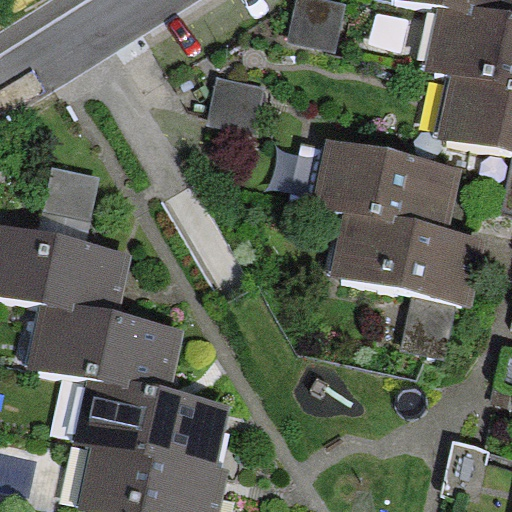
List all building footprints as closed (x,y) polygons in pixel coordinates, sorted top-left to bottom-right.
[(328,0),(297,0),(290,42),(337,51),(346,3),(328,0)] [(511,31),(511,0),(391,0),(390,11),(440,19),(511,31)] [(511,95),(511,31),(440,19),(430,82),(455,86),(511,95)] [(265,87),(218,79),(209,129),(256,137),(265,87)] [(445,147),(511,157),(511,95),(455,86),(445,147)] [(455,240),(467,176),(338,152),(326,217),(352,222),(455,240)] [(341,284),(479,309),(491,247),(455,240),(352,222),(341,284)] [(221,511),(229,472),(215,469),(227,406),(171,396),(183,332),(118,320),(130,256),(0,232),(0,302),(45,311),(34,371),(86,381),(73,447),(94,451),(82,511),(221,511)]
